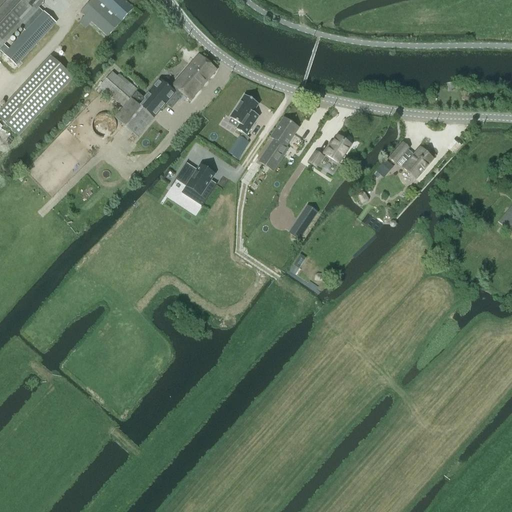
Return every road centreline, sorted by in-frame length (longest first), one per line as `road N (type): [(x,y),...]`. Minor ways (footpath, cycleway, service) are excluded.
road 1 (tertiary): [(511,119),(387,111),(281,88),(215,54),(167,0)]
road 2 (unclassified): [(511,46),(336,39),(245,0)]
